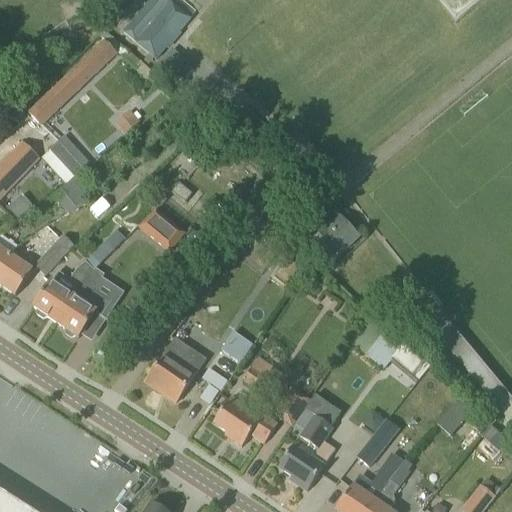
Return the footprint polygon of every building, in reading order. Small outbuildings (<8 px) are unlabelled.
[(123,34),(155,62),(190,20),(171,4),(158,19),(145,9),(123,34)] [(76,95),(75,94),(112,58),(100,46),(29,115),(42,129),(76,95)] [(130,113),(115,125),(124,137),(140,124),(130,113)] [(49,151),(74,178),(89,164),(64,137),(49,151)] [(39,163),(38,162),(41,159),(27,145),(16,156),(13,153),(0,166),(0,199),(27,172),(28,174),(39,163)] [(52,197),(67,215),(82,203),(79,200),(88,193),(76,177),(52,197)] [(171,194),(185,205),(192,196),(179,185),(171,194)] [(4,207),(12,221),(31,210),(24,197),(4,207)] [(156,213),(141,231),(169,254),(184,236),(156,213)] [(310,246),(329,266),(359,239),(339,218),(310,246)] [(0,273),(10,258),(17,247),(0,235),(0,273)] [(34,269),(45,279),(73,248),(62,238),(34,269)] [(105,244),(85,264),(94,272),(95,271),(113,253),(105,244)] [(269,252),(265,259),(271,263),(275,256),(269,252)] [(10,258),(0,273),(0,287),(15,298),(32,273),(10,258)] [(57,273),(33,310),(36,312),(36,316),(42,321),(46,319),(56,325),(87,278),(94,272),(85,264),(76,272),(69,281),(57,273)] [(87,278),(56,325),(65,331),(65,336),(71,340),(75,338),(78,340),(94,316),(101,320),(111,304),(94,292),(104,277),(95,271),(94,272),(87,278)] [(349,344),(384,372),(404,346),(369,319),(349,344)] [(184,322),(178,330),(181,333),(188,324),(184,322)] [(509,422),(511,419),(511,398),(449,325),(435,336),(509,422)] [(238,366),(251,348),(232,335),(220,353),(233,362),(238,366)] [(187,388),(205,362),(175,341),(165,355),(148,381),(166,393),(164,397),(176,405),(187,388)] [(233,362),(226,372),(232,376),(238,366),(233,362)] [(244,382),(258,391),(266,379),(252,369),(244,382)] [(213,373),(198,397),(210,406),(226,382),(213,373)] [(272,417),(292,430),(310,402),(291,388),(272,417)] [(230,442),(241,449),(250,437),(264,446),(277,426),(263,416),(258,422),(248,415),(250,412),(232,399),(213,425),(231,438),(230,442)] [(458,402),(437,427),(449,438),(471,413),(458,402)] [(478,417),(469,426),(479,435),(486,428),(488,426),(478,417)] [(318,452),(315,455),(297,443),(278,470),(297,482),(295,486),(307,494),(324,467),(323,467),(334,450),(324,444),(333,431),(314,418),(299,439),(318,452)] [(385,423),(356,460),(369,470),(398,433),(385,423)] [(489,428),(480,438),(486,443),(496,433),(489,428)] [(388,481),(367,511),(391,511),(390,511),(395,504),(394,500),(392,499),(410,474),(401,467),(388,481)] [(335,511),(367,511),(388,481),(378,474),(371,484),(360,476),(335,511)] [(461,511),(484,511),(500,492),(486,481),(461,511)] [(0,511),(29,511),(0,493),(0,511)]
